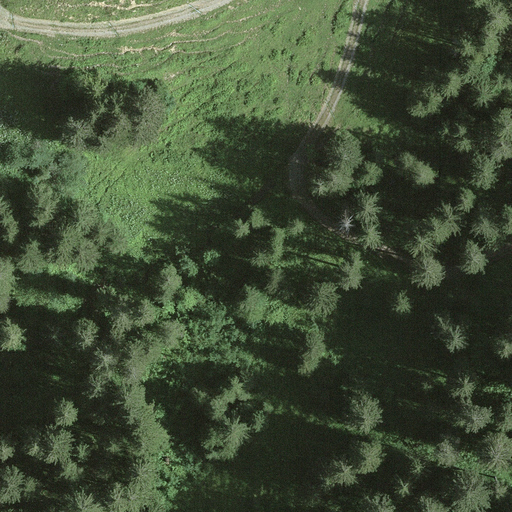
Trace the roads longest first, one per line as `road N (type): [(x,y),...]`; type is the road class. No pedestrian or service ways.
road 1 (track): [(362,0),(342,72),(293,163),(301,201),(366,258),(400,267),(435,271),(511,246)]
road 2 (track): [(0,13),(87,29),(212,0)]
